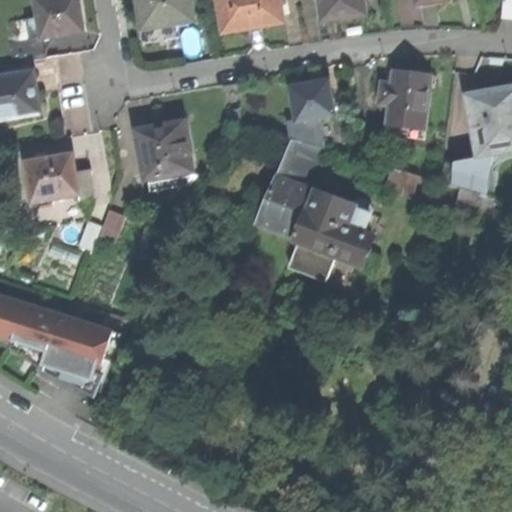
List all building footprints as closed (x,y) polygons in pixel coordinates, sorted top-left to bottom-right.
[(43,35),(44,37),(85,30),(82,8),(80,0),(37,0),(40,16),(43,35)] [(140,0),(145,27),(145,29),(178,23),(195,20),(190,0),(140,0)] [(220,0),(226,32),(257,27),(286,22),(284,12),(282,0),(220,0)] [(321,0),(324,21),(346,18),(368,14),(366,0),(321,0)] [(43,35),(40,16),(30,18),(33,37),(43,35)] [(181,37),(178,23),(145,29),(145,27),(143,28),(142,30),(141,34),(142,38),(144,41),(148,43),(163,40),(181,37)] [(391,105),(389,126),(409,128),(427,130),(432,75),(411,73),(395,71),(394,84),(383,83),(381,104),(391,105)] [(0,119),(41,113),(37,91),(34,72),(0,77),(0,119)] [(293,87),(300,121),(301,121),(317,118),(338,114),(331,80),(310,84),(293,87)] [(476,137),(480,157),(511,150),(511,88),(492,92),(469,96),(476,137)] [(319,127),(317,118),(301,121),(303,130),(319,127)] [(139,131),(147,179),(150,178),(187,171),(194,170),(186,123),(161,127),(139,131)] [(427,130),(409,128),(408,137),(426,139),(427,130)] [(322,149),(293,137),(272,191),(301,203),(307,188),(322,149)] [(470,159),(480,157),(476,137),(466,139),(470,159)] [(28,162),(34,201),(79,194),(81,193),(77,173),(74,154),(52,157),(28,162)] [(92,170),(77,173),(81,193),(79,194),(80,198),(97,196),(92,170)] [(187,171),(150,178),(151,185),(188,179),(187,171)] [(462,187),(456,209),(511,225),(511,202),(495,197),(462,187)] [(307,188),(301,203),(313,208),(319,193),(307,188)] [(301,237),(313,208),(301,203),(272,191),(260,221),(281,229),(301,237)] [(301,237),(300,239),(311,244),(306,258),(329,267),(334,252),(337,253),(364,264),(375,237),(365,233),(374,209),(372,203),(362,199),(355,202),(354,206),(319,193),(313,208),(301,237)] [(115,243),(127,215),(111,208),(104,225),(99,236),(115,243)] [(99,236),(104,225),(90,219),(80,243),(94,249),(99,236)] [(306,258),(311,244),(300,239),(290,265),(327,280),(337,253),(334,252),(329,267),(306,258)] [(0,337),(48,352),(44,369),(70,376),(97,384),(102,368),(104,361),(113,331),(0,297),(0,337)]
